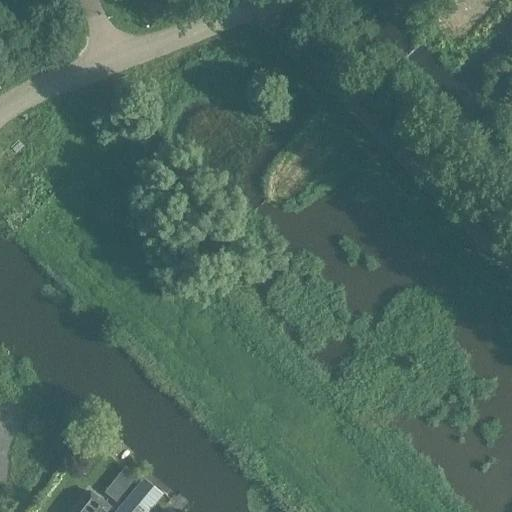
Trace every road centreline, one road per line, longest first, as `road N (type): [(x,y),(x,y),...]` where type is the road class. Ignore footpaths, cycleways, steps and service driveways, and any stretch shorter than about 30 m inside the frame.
road 1 (unclassified): [(112,58),(272,0)]
road 2 (unclassified): [(0,113),(112,58)]
